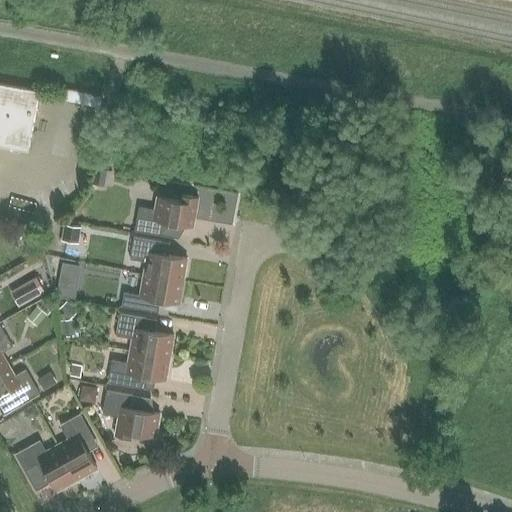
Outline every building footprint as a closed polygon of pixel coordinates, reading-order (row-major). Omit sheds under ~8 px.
[(0,146),(2,145),(28,149),(39,89),(0,82),(0,146)] [(63,89),(60,99),(70,102),(72,91),(63,89)] [(93,168),(90,184),(104,186),(107,171),(93,168)] [(163,222),(191,227),(196,198),(179,195),(178,201),(155,196),(152,209),(137,207),(133,229),(161,234),(163,222)] [(141,274),(181,281),(185,258),(157,253),(159,242),(131,237),(128,259),(143,262),(141,274)] [(177,303),(181,281),(141,274),(137,295),(122,292),(119,305),(151,311),(153,299),(177,303)] [(36,277),(18,287),(27,302),(45,292),(36,277)] [(66,301),(59,309),(69,320),(77,312),(66,301)] [(37,326),(47,315),(37,306),(27,318),(37,326)] [(128,350),(168,357),(172,335),(142,329),(144,318),(118,313),(114,335),(130,338),(128,350)] [(72,319),(61,321),(63,337),(74,335),(72,319)] [(0,367),(6,364),(0,352),(10,346),(0,328),(0,367)] [(164,380),(168,357),(128,350),(126,362),(110,360),(106,382),(132,386),(134,374),(164,380)] [(0,411),(1,414),(38,393),(24,369),(13,375),(6,364),(0,367),(0,411)] [(72,364),(70,376),(80,378),(82,365),(72,364)] [(49,370),(40,376),(47,387),(56,381),(49,370)] [(81,384),(78,399),(94,402),(97,387),(81,384)] [(154,436),(158,413),(128,408),(130,395),(105,390),(101,414),(116,416),(113,435),(129,438),(130,432),(154,436)] [(32,407),(24,412),(26,416),(33,418),(37,415),(32,407)] [(55,444),(75,479),(95,468),(80,442),(91,436),(78,413),(58,424),(66,438),(55,444)] [(7,433),(20,428),(16,417),(3,422),(7,433)] [(75,479),(55,444),(44,451),(38,440),(14,453),(34,490),(50,481),(55,491),(75,479)]
